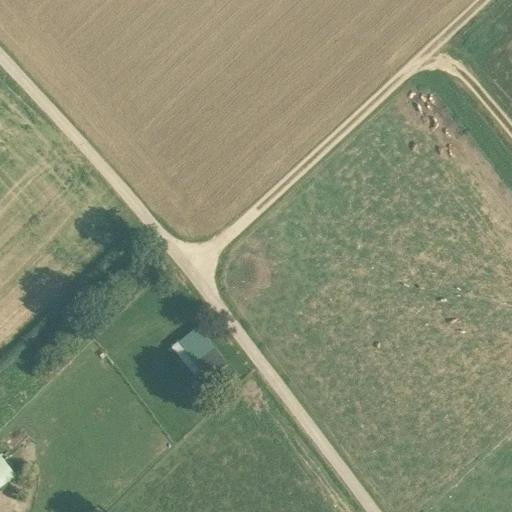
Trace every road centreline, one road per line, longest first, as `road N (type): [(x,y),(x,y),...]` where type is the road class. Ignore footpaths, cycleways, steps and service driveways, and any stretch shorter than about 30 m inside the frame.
road 1 (track): [(372,511),(189,270),(0,62)]
road 2 (track): [(479,0),(189,270)]
